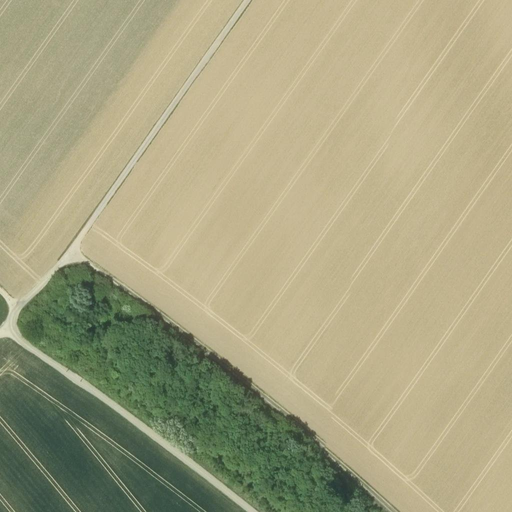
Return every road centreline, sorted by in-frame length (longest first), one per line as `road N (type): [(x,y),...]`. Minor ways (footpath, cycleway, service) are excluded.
road 1 (track): [(0,331),(70,257),(251,0)]
road 2 (track): [(386,511),(269,409),(70,257)]
road 3 (track): [(2,328),(241,511)]
